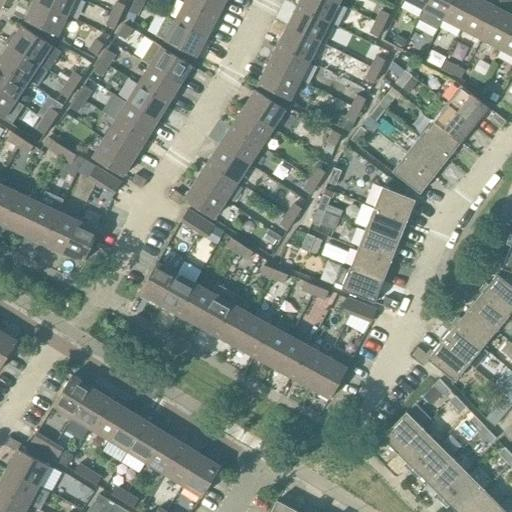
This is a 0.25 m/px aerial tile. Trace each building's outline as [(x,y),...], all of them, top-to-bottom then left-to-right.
[(67,16),(35,0),(25,21),(58,36),(67,16)] [(67,16),(74,0),(34,0),(35,0),(67,16)] [(139,17),(144,5),(134,0),(129,13),(139,17)] [(216,18),(225,0),(185,0),(185,2),(216,18)] [(332,0),(300,0),(297,6),(329,22),(339,3),(332,0)] [(428,0),(405,0),(424,9),(428,0)] [(452,0),(428,0),(424,9),(443,19),(452,0)] [(477,0),(452,0),(443,19),(462,29),(477,0)] [(498,8),(483,0),(477,0),(462,29),(481,39),(498,8)] [(112,13),(120,17),(126,5),(117,1),(112,13)] [(185,2),(175,21),(206,37),(216,18),(185,2)] [(297,6),(287,26),(319,42),(329,22),(297,6)] [(511,26),(511,15),(498,8),(481,39),(500,49),(511,26)] [(376,21),(384,26),(390,14),(382,10),(376,21)] [(120,17),(112,13),(106,24),(115,28),(120,17)] [(165,16),(155,36),(196,57),(206,37),(175,21),(165,16)] [(384,26),(376,21),(370,33),(378,37),(384,26)] [(124,25),(118,36),(126,40),(132,29),(124,25)] [(22,26),(10,44),(40,64),(48,70),(61,51),(52,45),(22,26)] [(310,61),(319,42),(287,26),(278,45),(310,61)] [(511,26),(500,49),(511,55),(511,26)] [(101,32),(88,50),(96,56),(109,38),(101,32)] [(152,41),(141,60),(150,65),(180,84),(192,65),(152,41)] [(10,44),(0,58),(0,63),(34,86),(37,81),(31,77),(40,64),(10,44)] [(278,45),(268,64),(300,80),(310,61),(278,45)] [(107,50),(101,60),(109,65),(115,56),(107,50)] [(371,68),(379,72),(385,60),(377,56),(371,68)] [(101,77),(109,65),(101,60),(93,72),(101,77)] [(34,86),(0,63),(0,89),(16,100),(24,88),(30,92),(34,86)] [(300,80),(268,64),(258,84),(290,100),(300,80)] [(169,102),(180,84),(150,65),(138,83),(169,102)] [(379,72),(371,68),(365,79),(374,83),(379,72)] [(405,71),(395,83),(402,88),(412,76),(405,71)] [(73,72),(67,82),(76,88),(83,78),(73,72)] [(69,100),(76,88),(67,82),(59,93),(69,100)] [(157,121),(169,102),(138,83),(127,102),(157,121)] [(446,102),(474,125),(488,107),(460,85),(446,102)] [(83,86),(77,96),(86,102),(92,92),(83,86)] [(0,89),(0,116),(3,119),(12,124),(24,106),(16,100),(0,89)] [(243,108),(273,128),(285,109),(255,90),(243,108)] [(378,104),(385,110),(395,98),(388,92),(378,104)] [(352,106),(360,110),(366,99),(357,95),(352,106)] [(78,114),(86,102),(77,96),(69,108),(78,114)] [(146,139),(157,121),(127,102),(115,120),(146,139)] [(446,102),(433,120),(461,142),(474,125),(446,102)] [(385,110),(378,104),(369,117),(376,122),(385,110)] [(360,110),(352,106),(346,118),(354,122),(360,110)] [(50,108),(43,118),(52,124),(59,114),(50,108)] [(261,146),(273,128),(243,108),(231,126),(261,146)] [(489,119),(500,128),(506,121),(495,113),(489,119)] [(44,135),(52,124),(43,118),(35,129),(44,135)] [(134,157),(146,139),(115,120),(104,138),(134,157)] [(433,120),(419,137),(447,159),(461,142),(433,120)] [(249,164),(261,146),(231,126),(219,145),(249,164)] [(368,132),(361,127),(351,139),(358,144),(368,132)] [(335,146),(341,135),(333,131),(327,142),(335,146)] [(18,146),(23,139),(12,132),(7,139),(18,146)] [(419,137),(406,154),(434,176),(447,159),(419,137)] [(61,156),(66,148),(55,141),(48,138),(43,146),(50,149),(61,156)] [(134,157),(104,138),(92,158),(123,176),(134,157)] [(23,139),(18,146),(28,153),(33,146),(23,139)] [(238,182),(249,164),(219,145),(208,163),(238,182)] [(66,148),(61,156),(72,163),(76,155),(66,148)] [(434,176),(406,154),(392,172),(420,194),(434,176)] [(226,200),(231,193),(238,182),(208,163),(196,181),(226,200)] [(95,182),(102,171),(95,166),(88,178),(95,182)] [(311,178),(318,183),(325,172),(318,167),(311,178)] [(333,167),(328,182),(335,186),(341,171),(333,167)] [(102,171),(95,182),(114,194),(121,183),(102,171)] [(136,174),(131,181),(142,188),(146,181),(136,174)] [(318,183),(311,178),(303,189),(311,194),(318,183)] [(226,200),(196,181),(185,197),(175,191),(170,198),(180,205),(184,200),(214,219),(226,200)] [(0,223),(4,226),(19,193),(0,183),(0,223)] [(382,187),(374,208),(407,221),(415,200),(382,187)] [(39,202),(24,235),(43,244),(59,211),(58,211),(63,200),(45,191),(40,202),(39,202)] [(4,226),(24,235),(39,202),(19,193),(4,226)] [(317,209),(325,212),(331,198),(323,194),(317,209)] [(287,214),(295,219),(302,208),(294,203),(287,214)] [(407,221),(374,208),(366,228),(399,241),(407,221)] [(325,212),(317,209),(311,223),(319,226),(319,225),(332,229),(336,218),(324,213),(325,212)] [(63,253),(78,221),(59,211),(43,244),(63,253)] [(200,233),(207,222),(190,211),(183,222),(200,233)] [(295,219),(287,214),(280,225),(288,230),(295,219)] [(78,221),(63,253),(83,262),(98,230),(78,221)] [(207,222),(200,233),(207,238),(214,226),(207,222)] [(358,248),(391,261),(399,241),(366,228),(358,248)] [(307,234),(301,249),(309,252),(315,237),(307,234)] [(173,237),(166,248),(177,254),(183,243),(173,237)] [(237,252),(242,245),(232,238),(227,245),(237,252)] [(242,245),(237,252),(248,259),(253,252),(242,245)] [(511,247),(510,247),(506,259),(502,257),(498,267),(503,269),(503,268),(511,271),(511,247)] [(350,268),(383,281),(391,261),(358,248),(350,268)] [(157,262),(156,263),(140,293),(159,304),(177,273),(157,262)] [(272,278),(276,270),(263,265),(259,273),(272,278)] [(383,281),(350,268),(349,271),(341,268),(335,284),(342,286),(341,289),(374,302),(383,281)] [(276,270),(272,278),(284,283),(288,274),(276,270)] [(195,283),(177,273),(159,304),(178,315),(195,283)] [(479,289),(510,314),(511,311),(511,286),(497,274),(488,285),(485,282),(479,289)] [(313,294),(316,286),(305,281),(301,290),(313,294)] [(214,294),(195,283),(178,315),(197,325),(214,294)] [(214,294),(197,325),(216,336),(233,304),(238,296),(219,285),(214,294)] [(316,286),(313,294),(325,299),(328,291),(316,286)] [(469,308),(496,331),(510,314),(479,289),(474,296),(477,298),(469,308)] [(399,302),(386,297),(383,306),(396,311),(399,302)] [(351,314),(355,301),(347,298),(343,310),(351,314)] [(355,301),(351,314),(371,322),(376,310),(355,301)] [(216,336),(235,346),(252,315),(233,304),(216,336)] [(482,347),(496,331),(469,308),(461,318),(457,316),(452,322),(482,347)] [(235,346),(254,356),(271,325),(252,315),(235,346)] [(469,364),(482,347),(452,322),(446,329),(450,332),(441,342),(469,364)] [(290,336),(271,325),(254,356),(273,367),(290,336)] [(0,368),(17,341),(0,330),(0,368)] [(273,367),(291,377),(309,346),(290,336),(273,367)] [(469,364),(441,342),(433,352),(430,349),(426,354),(418,347),(412,355),(424,365),(428,360),(454,382),(469,364)] [(291,377),(310,388),(328,357),(309,346),(291,377)] [(328,357),(310,388),(330,399),(347,367),(328,357)] [(53,406),(72,417),(91,387),(72,375),(53,406)] [(434,385),(445,397),(451,391),(440,379),(434,385)] [(511,381),(503,392),(511,399),(511,381)] [(72,417),(90,429),(109,398),(91,387),(72,417)] [(434,387),(424,397),(432,404),(441,395),(434,387)] [(460,413),(466,407),(455,395),(449,401),(460,413)] [(511,401),(505,395),(484,419),(494,427),(511,405),(511,401)] [(90,429),(109,440),(128,409),(109,398),(90,429)] [(382,436),(378,440),(385,447),(388,444),(397,453),(422,428),(431,419),(416,404),(407,413),(406,412),(393,425),(382,437),(382,436)] [(146,421),(128,409),(109,440),(127,451),(146,421)] [(474,416),(468,421),(470,423),(479,433),(485,427),(474,416)] [(127,451),(146,463),(164,432),(146,421),(127,451)] [(485,427),(479,433),(480,434),(490,444),(496,438),(485,427)] [(438,443),(422,428),(397,453),(406,462),(403,465),(410,472),(438,443)] [(49,456),(56,444),(37,432),(29,444),(49,456)] [(183,443),(164,432),(146,463),(164,474),(183,443)] [(7,469),(39,485),(49,466),(18,449),(21,444),(10,438),(6,445),(17,451),(7,469)] [(164,474),(182,485),(201,455),(183,443),(164,474)] [(453,459),(438,443),(410,472),(416,478),(419,475),(428,484),(453,459)] [(56,444),(49,456),(56,460),(63,449),(56,444)] [(509,464),(511,461),(511,454),(505,447),(499,453),(509,464)] [(201,455),(182,485),(202,497),(220,466),(201,455)] [(468,474),(453,459),(428,484),(437,493),(434,496),(440,502),(468,474)] [(85,478),(90,470),(79,464),(74,472),(85,478)] [(0,489),(29,505),(39,485),(7,469),(0,481),(0,489)] [(90,470),(85,478),(96,485),(101,477),(90,470)] [(468,474),(440,502),(447,508),(449,505),(456,511),(461,511),(484,489),(468,474)] [(122,501),(127,493),(116,486),(111,494),(122,501)] [(0,511),(24,511),(29,505),(0,489),(0,511)] [(484,489),(461,511),(492,511),(500,505),(484,489)] [(127,493),(122,501),(133,508),(138,500),(127,493)] [(94,501),(87,511),(99,511),(103,506),(107,499),(98,494),(94,501)] [(296,511),(297,511),(277,500),(270,511),(296,511)] [(129,511),(114,503),(109,511),(129,511)]
